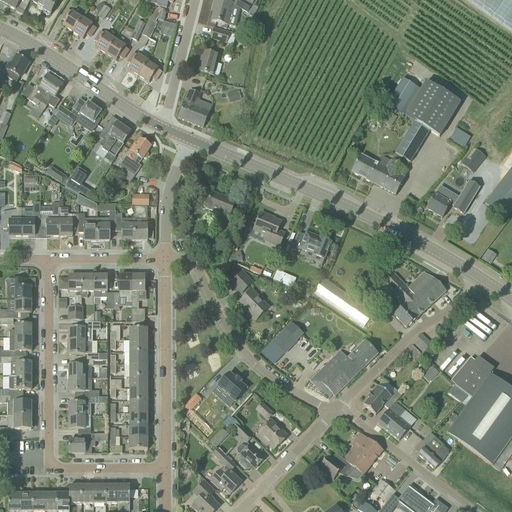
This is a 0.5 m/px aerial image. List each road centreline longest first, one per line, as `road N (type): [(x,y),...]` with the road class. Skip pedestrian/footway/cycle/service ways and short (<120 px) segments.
road 1 (secondary): [(476,278),(389,227),(187,140)]
road 2 (residential): [(164,469),(52,466),(47,259)]
road 3 (residential): [(343,413),(251,365),(190,265),(162,257)]
road 4 (residential): [(164,469),(162,257)]
road 5 (secondary): [(167,131),(0,28)]
road 6 (unclassified): [(343,413),(409,333),(476,278)]
road 7 (residential): [(473,511),(343,413)]
road 8 (unclassified): [(229,511),(343,413)]
road 9 (residential): [(167,131),(195,0)]
road 10 (residential): [(162,257),(167,192),(187,140)]
